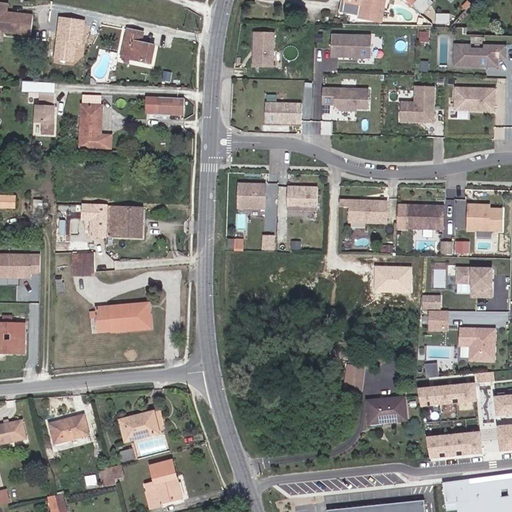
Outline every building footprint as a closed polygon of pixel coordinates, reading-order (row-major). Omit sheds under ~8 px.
[(6,10),(7,1),(0,0),(0,29),(31,32),(33,13),(6,10)] [(378,22),(382,0),(342,0),(342,2),(358,5),(355,18),(378,22)] [(85,18),(58,16),(54,59),(73,61),(74,49),(82,49),(85,18)] [(122,56),(133,59),(137,41),(139,30),(128,27),(122,56)] [(272,33),(252,33),(251,68),(271,68),(272,33)] [(369,58),(369,36),(329,35),(329,56),(369,58)] [(137,41),(133,59),(150,63),(154,45),(142,42),(137,41)] [(504,59),(505,46),(482,45),(482,49),(469,49),(469,45),(453,45),(453,66),(469,66),(469,64),(484,65),(484,67),(497,67),(497,59),(504,59)] [(431,122),(432,88),(414,87),(413,103),(400,102),(399,121),(414,122),(417,119),(423,119),(423,122),(431,122)] [(493,111),(493,89),(454,88),(453,110),(493,111)] [(366,109),(366,90),(320,89),(320,105),(333,105),(338,110),(350,111),(350,108),(366,109)] [(39,131),(50,132),(52,91),(37,90),(37,104),(33,104),(33,120),(40,120),(39,131)] [(185,111),(185,96),(159,95),(159,110),(185,111)] [(101,104),(81,103),(79,145),(109,146),(110,134),(100,133),(101,104)] [(301,124),(302,103),(264,103),(263,123),(301,124)] [(264,209),(265,185),(237,184),(237,209),(264,209)] [(316,211),(317,188),(287,187),(286,210),(316,211)] [(1,197),(1,207),(16,207),(16,197),(1,197)] [(386,222),(387,200),(366,200),(365,201),(362,202),(362,200),(339,199),(339,206),(349,206),(349,221),(386,222)] [(442,228),(443,205),(407,204),(406,227),(442,228)] [(86,206),(71,205),(70,225),(85,226),(86,206)] [(476,205),(468,205),(467,230),(502,231),(502,209),(476,208),(476,205)] [(90,236),(98,237),(99,206),(92,206),(90,236)] [(99,206),(98,237),(142,238),(141,207),(99,206)] [(275,236),(262,235),(261,250),(275,251),(275,236)] [(69,241),(69,250),(90,250),(90,241),(69,241)] [(457,241),(457,252),(471,252),(471,241),(457,241)] [(88,252),(66,253),(66,272),(88,272),(88,252)] [(41,254),(0,253),(0,278),(31,279),(31,275),(41,276),(41,254)] [(412,267),(374,266),(373,292),(412,293),(412,267)] [(491,279),(491,270),(457,268),(457,283),(472,283),(471,297),(490,298),(491,282),(489,282),(489,279),(491,279)] [(441,295),(423,295),(423,308),(441,308),(441,295)] [(153,302),(114,303),(114,306),(109,306),(109,312),(114,312),(115,327),(154,326),(153,302)] [(448,312),(431,312),(430,327),(448,328),(448,312)] [(22,324),(0,324),(0,354),(22,355),(22,324)] [(478,331),(461,330),(461,349),(471,349),(471,364),(495,364),(495,331),(485,331),(485,333),(478,332),(478,331)] [(438,362),(426,363),(427,376),(439,375),(438,362)] [(360,364),(347,363),(346,389),(358,390),(360,364)] [(478,372),(479,381),(496,380),(495,371),(478,372)] [(476,383),(417,388),(421,408),(478,403),(476,383)] [(387,416),(387,422),(407,420),(405,398),(367,400),(368,417),(387,416)] [(511,407),(497,409),(501,451),(511,449),(511,407)] [(147,414),(114,422),(119,444),(152,435),(147,414)] [(80,419),(45,428),(51,448),(85,439),(80,419)] [(20,421),(0,424),(0,444),(24,441),(20,421)] [(480,432),(426,437),(430,460),(483,454),(480,432)] [(124,461),(136,458),(134,447),(122,450),(124,461)] [(174,464),(155,469),(160,487),(148,490),(153,506),(163,504),(163,501),(182,496),(174,464)] [(121,465),(111,467),(115,480),(125,478),(121,465)] [(511,511),(511,474),(442,483),(446,511),(451,511),(458,511),(511,511)] [(5,492),(0,492),(0,507),(9,506),(5,492)] [(66,511),(62,495),(54,497),(57,511),(66,511)] [(57,511),(54,497),(43,499),(46,511),(57,511)] [(424,511),(424,501),(327,511),(424,511)]
